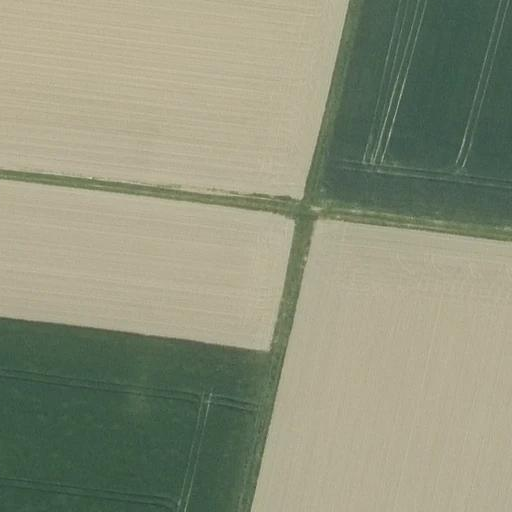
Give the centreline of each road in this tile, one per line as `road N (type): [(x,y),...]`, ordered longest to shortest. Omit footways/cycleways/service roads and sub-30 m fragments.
road 1 (track): [(255,511),(368,0)]
road 2 (track): [(511,236),(0,183)]
